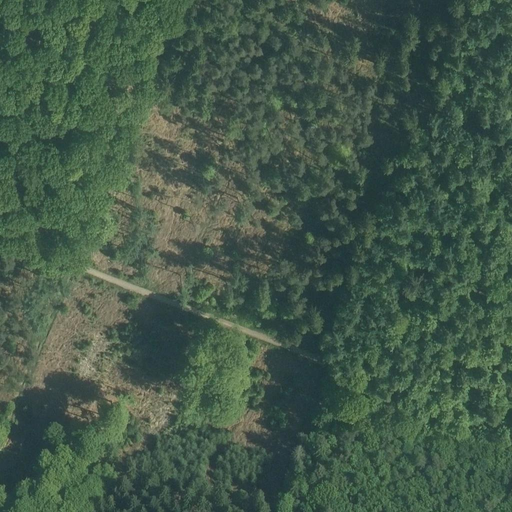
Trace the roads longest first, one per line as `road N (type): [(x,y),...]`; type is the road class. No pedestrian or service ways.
road 1 (track): [(511,406),(442,406),(279,326),(70,257)]
road 2 (track): [(169,0),(70,257)]
road 3 (track): [(70,257),(0,439)]
